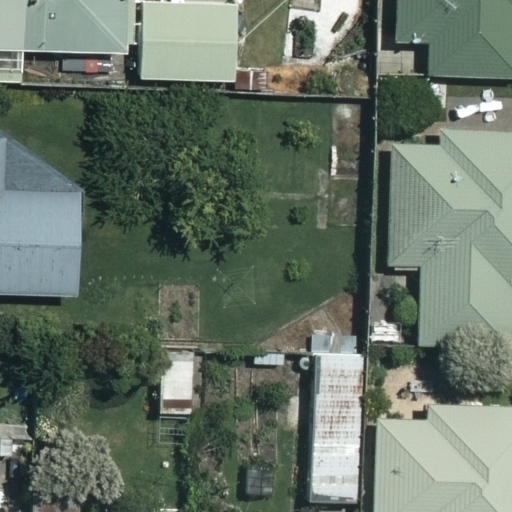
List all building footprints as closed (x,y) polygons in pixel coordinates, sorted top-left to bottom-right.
[(0,0),(0,36),(125,40),(125,0),(0,0)] [(231,0),(148,0),(150,80),(232,79),(231,0)] [(431,43),(430,71),(511,74),(511,0),(399,0),(397,41),(431,43)] [(423,265),(421,339),(511,341),(511,124),(445,123),(445,146),(389,145),(387,264),(423,265)] [(0,283),(78,286),(82,189),(3,186),(6,125),(0,124),(0,283)] [(315,353),(313,497),(357,498),(359,353),(315,353)] [(21,511),(24,357),(0,356),(0,511),(21,511)] [(373,511),(511,511),(511,405),(377,402),(373,511)] [(36,490),(34,511),(87,511),(89,494),(36,490)]
